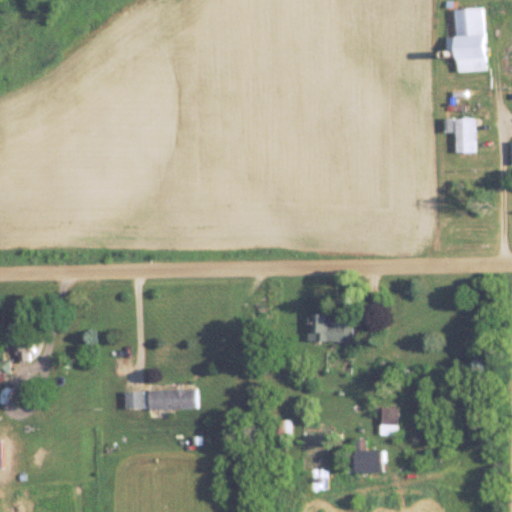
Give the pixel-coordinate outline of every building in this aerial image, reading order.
[(454,8),(455,37),(446,37),(446,47),(455,47),(456,71),(485,70),(483,7),(454,8)] [(474,117),(455,117),(455,153),(474,153),(474,117)] [(311,341),(353,341),(353,314),(311,315),(311,341)] [(35,353),(35,324),(13,324),(13,361),(30,361),(30,353),(35,353)] [(0,382),(10,382),(10,361),(0,361),(0,382)] [(197,388),(150,388),(150,407),(197,407),(197,388)] [(126,407),(143,407),(143,390),(126,390),(126,407)] [(284,420),(272,420),(272,435),(284,435),(284,420)] [(345,441),(345,473),(384,473),(384,449),(364,449),(364,441),(345,441)]
